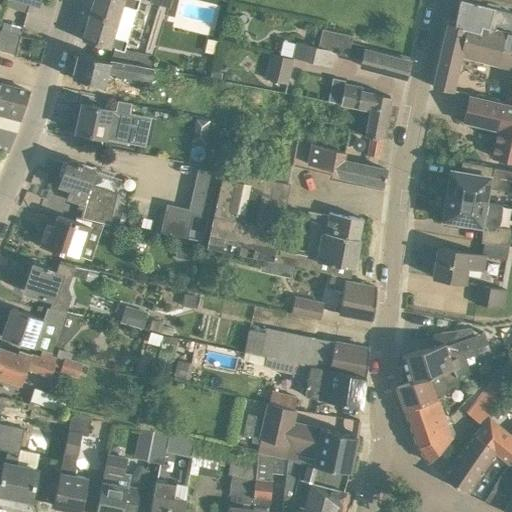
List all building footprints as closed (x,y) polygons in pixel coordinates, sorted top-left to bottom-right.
[(93,0),(89,14),(132,26),(139,0),(93,0)] [(172,0),(149,0),(149,3),(170,9),(172,0)] [(511,0),(458,0),(454,25),(447,23),(435,71),(455,76),(460,55),(465,37),(479,41),(482,27),(506,33),(501,49),(511,52),(511,0)] [(132,26),(89,14),(81,40),(109,49),(110,48),(124,52),(132,26)] [(511,68),(511,101),(511,105),(511,52),(501,49),(506,33),(482,27),(479,41),(465,37),(460,55),(511,68)] [(296,43),(293,58),(330,67),(334,53),(347,56),(362,61),(360,66),(406,78),(410,62),(366,51),(367,47),(350,43),(352,36),(321,29),(317,48),(296,43)] [(0,50),(15,55),(20,36),(0,30),(0,50)] [(46,42),(20,36),(15,55),(14,58),(40,64),(46,42)] [(131,64),(151,68),(153,56),(133,53),(131,64)] [(151,68),(131,64),(110,60),(109,62),(77,54),(71,78),(104,87),(108,72),(121,74),(120,79),(151,85),(154,69),(151,68)] [(287,84),(293,59),(271,54),(265,79),(287,84)] [(455,76),(435,71),(432,87),(451,91),(455,76)] [(9,87),(0,84),(0,114),(20,121),(30,91),(20,89),(9,86),(9,87)] [(344,84),(340,105),(368,110),(363,136),(382,139),(390,97),(374,94),(374,92),(367,90),(366,92),(361,91),(362,88),(344,84)] [(511,105),(469,96),(463,123),(498,131),(492,157),(511,162),(511,105)] [(81,104),(75,133),(105,139),(108,126),(117,128),(118,123),(127,125),(131,104),(117,101),(115,111),(81,104)] [(312,146),(308,165),(340,172),(339,177),(383,186),(387,170),(342,161),(344,154),(344,153),(312,146)] [(235,154),(231,170),(289,183),(293,166),(235,154)] [(75,218),(75,219),(111,227),(118,196),(90,186),(95,171),(67,162),(59,186),(70,190),(67,199),(79,203),(77,209),(82,211),(80,219),(75,218)] [(487,188),(490,189),(511,193),(511,171),(462,162),(460,173),(451,171),(447,196),(485,202),(487,188)] [(359,239),(358,239),(324,233),(320,254),(296,250),(298,241),(278,237),(289,183),(231,170),(224,169),(206,247),(307,268),(307,269),(350,279),(352,267),(354,268),(359,239)] [(201,170),(191,215),(208,219),(218,174),(201,170)] [(498,204),(485,202),(447,196),(443,220),(445,220),(444,225),(457,227),(457,222),(482,227),(481,243),(483,243),(508,247),(511,230),(494,227),(498,204)] [(324,233),(358,239),(362,219),(329,213),(328,216),(308,212),(306,220),(326,224),(324,233)] [(89,226),(74,221),(57,216),(53,227),(46,225),(39,246),(62,254),(63,252),(79,257),(89,226)] [(506,260),(508,247),(483,243),(481,255),(438,248),(433,278),(464,283),(467,267),(482,270),(484,257),(506,260)] [(97,276),(74,268),(58,263),(55,272),(33,265),(24,291),(53,301),(62,274),(94,285),(97,276)] [(376,287),(329,278),(327,288),(342,291),(338,313),(372,320),(376,287)] [(477,286),(475,305),(502,308),(505,290),(477,286)] [(295,297),(291,313),(320,320),(324,303),(295,297)] [(127,302),(123,319),(144,324),(148,307),(127,302)] [(2,337),(34,348),(34,347),(50,352),(64,312),(46,308),(43,319),(12,308),(2,337)] [(244,352),(310,366),(365,377),(365,376),(369,348),(368,348),(368,349),(334,343),(266,329),(265,333),(248,330),(244,352)] [(409,382),(429,376),(453,369),(456,377),(457,377),(493,360),(483,333),(472,336),(471,329),(440,333),(442,344),(401,356),(401,359),(402,358),(408,380),(409,382)] [(56,356),(42,351),(39,358),(18,350),(16,354),(0,348),(0,376),(21,384),(26,369),(51,377),(55,366),(60,368),(59,372),(78,378),(82,364),(56,356)] [(310,366),(308,376),(329,380),(329,382),(364,388),(365,378),(365,377),(310,366)] [(396,386),(404,410),(437,399),(448,393),(462,386),(457,377),(456,377),(453,369),(429,376),(409,382),(396,386)] [(361,405),(364,388),(329,382),(329,380),(308,376),(304,395),(360,407),(360,408),(361,408),(361,407),(361,405)] [(492,378),(465,412),(481,424),(507,390),(492,378)] [(33,388),(29,402),(62,414),(67,400),(33,388)] [(404,410),(414,438),(444,419),(437,399),(404,410)] [(292,423),(295,410),(268,404),(257,451),(287,459),(317,465),(349,472),(357,437),(310,426),(292,423)] [(72,413),(57,486),(53,506),(81,511),(88,477),(74,474),(76,468),(74,468),(81,435),(87,436),(91,417),(72,413)] [(451,438),(444,419),(414,438),(416,446),(417,447),(417,448),(428,463),(451,438)] [(509,463),(511,460),(511,459),(511,438),(489,420),(475,435),(463,449),(443,477),(466,493),(495,452),(509,463)] [(0,495),(30,501),(31,498),(37,470),(16,465),(23,429),(0,424),(0,449),(7,451),(4,463),(0,480),(0,495)] [(147,462),(163,465),(168,436),(152,433),(147,462)] [(191,451),(189,475),(214,478),(217,454),(191,451)] [(135,511),(140,489),(127,486),(130,474),(123,473),(126,458),(107,454),(95,511),(135,511)] [(274,458),(257,455),(256,462),(254,482),(251,511),(266,511),(270,484),(274,458)] [(251,511),(254,482),(256,462),(229,459),(227,475),(231,475),(229,495),(236,495),(235,509),(230,508),(229,511),(251,511)] [(282,505),(306,511),(339,511),(341,504),(344,493),(345,491),(344,491),(344,490),(343,490),(348,473),(349,473),(349,472),(317,465),(287,459),(284,491),(282,505)] [(493,487),(484,501),(503,510),(503,511),(506,511),(511,511),(511,459),(511,460),(511,478),(501,473),(493,487)] [(176,485),(155,482),(149,511),(183,511),(185,500),(173,498),(176,485)]
